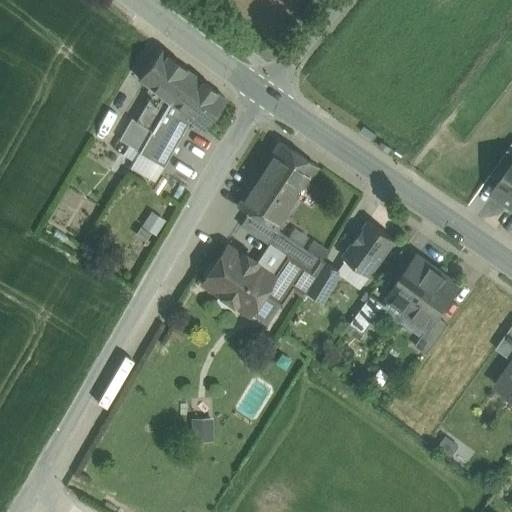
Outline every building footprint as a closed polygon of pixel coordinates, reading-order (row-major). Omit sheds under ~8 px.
[(191,73),(161,49),(138,79),(149,87),(146,91),(154,97),(157,93),(160,95),(154,104),(148,100),(136,121),(135,121),(151,131),(168,102),(169,102),(191,73)] [(191,73),(169,102),(168,102),(190,119),(202,128),(225,99),(191,73)] [(139,152),(139,153),(163,167),(190,119),(168,102),(139,152)] [(136,121),(131,118),(119,140),(139,152),(151,131),(135,121),(136,121)] [(278,141),(236,206),(248,214),(274,231),(275,229),(296,196),(306,180),(315,165),(278,141)] [(511,153),(508,150),(490,174),(500,181),(511,164),(511,153)] [(98,170),(121,183),(126,175),(103,161),(98,170)] [(511,164),(500,181),(492,193),(511,207),(511,205),(511,164)] [(306,180),(296,196),(311,206),(321,190),(306,180)] [(150,209),(136,231),(148,239),(163,217),(150,209)] [(240,226),(266,243),(274,231),(248,214),(240,226)] [(368,221),(343,256),(348,260),(370,276),(396,241),(368,221)] [(324,262),(275,229),(274,231),(266,243),(315,275),(324,262)] [(266,243),(285,256),(271,276),(273,277),(262,293),(281,307),(293,289),(303,295),(305,293),(315,275),(266,243)] [(255,262),(243,254),(242,256),(226,246),(215,263),(208,264),(203,272),(204,279),(202,283),(248,314),(262,293),(273,277),(271,276),(254,265),(255,262)] [(417,256),(387,297),(408,313),(438,271),(417,256)] [(348,260),(341,272),(361,287),(370,276),(348,260)] [(341,272),(324,262),(315,275),(305,293),(322,303),(341,272)] [(438,271),(408,313),(428,327),(429,328),(436,317),(459,286),(438,271)] [(371,295),(350,324),(364,335),(385,305),(371,295)] [(428,327),(415,346),(427,355),(448,325),(436,317),(429,328),(428,327)] [(511,325),(495,349),(511,360),(511,325)] [(511,364),(496,386),(511,397),(511,364)] [(188,438),(212,438),(212,415),(188,415),(188,438)] [(445,437),(438,446),(451,456),(458,446),(445,437)]
